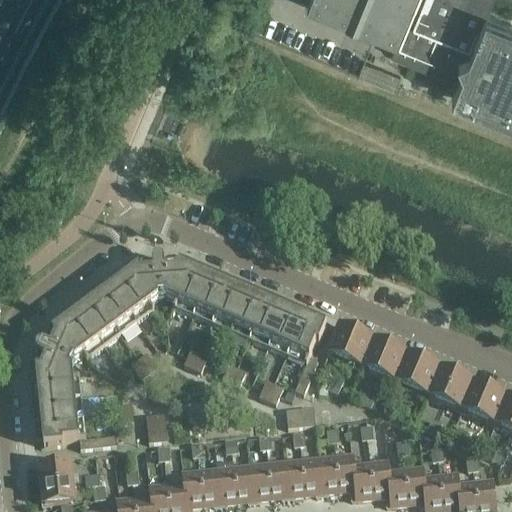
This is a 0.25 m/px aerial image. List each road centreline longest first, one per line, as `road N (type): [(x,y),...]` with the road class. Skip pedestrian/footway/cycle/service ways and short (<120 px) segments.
road 1 (residential): [(0,370),(6,339),(28,304),(136,219),(511,370)]
road 2 (residential): [(14,511),(0,385)]
